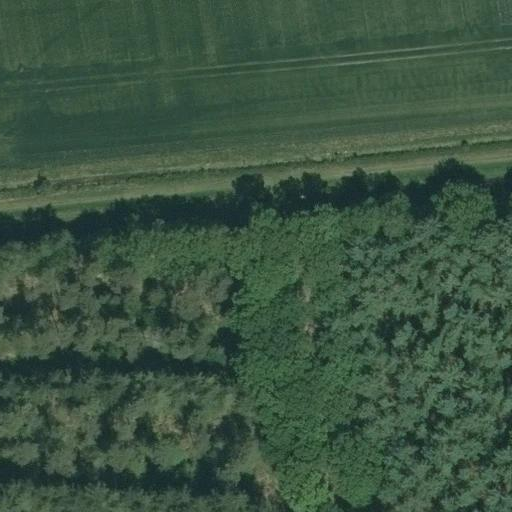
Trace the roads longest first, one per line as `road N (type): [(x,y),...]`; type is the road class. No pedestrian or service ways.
road 1 (track): [(0,210),(511,157)]
road 2 (track): [(349,509),(304,269)]
